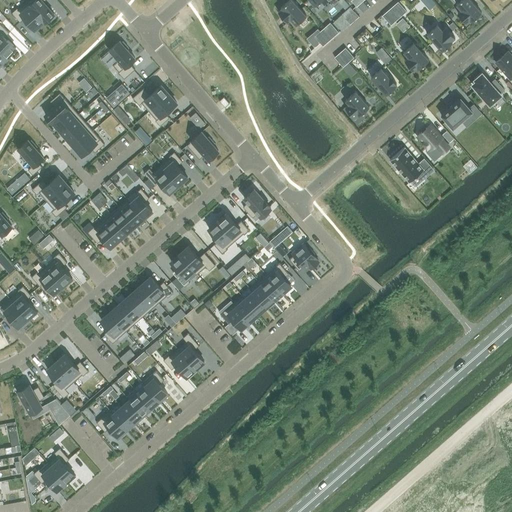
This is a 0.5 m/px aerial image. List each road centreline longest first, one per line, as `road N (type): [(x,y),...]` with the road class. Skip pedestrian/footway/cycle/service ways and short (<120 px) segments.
road 1 (residential): [(77,511),(344,274),(344,263),(294,204)]
road 2 (residential): [(252,156),(0,368)]
road 3 (residential): [(294,204),(511,15)]
road 4 (primary): [(298,511),(511,325)]
road 5 (residential): [(373,511),(511,390)]
road 6 (residential): [(145,34),(252,156)]
road 7 (residential): [(7,89),(92,185)]
